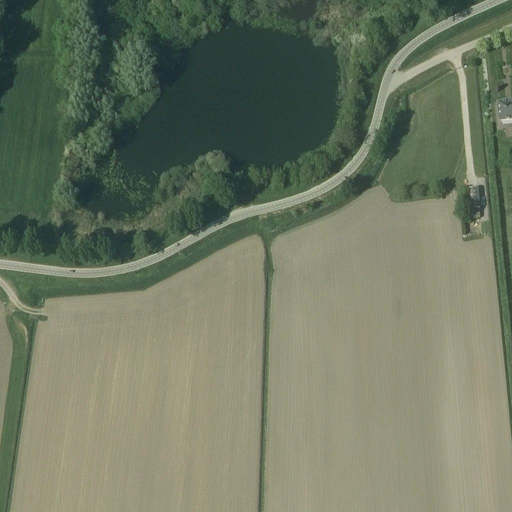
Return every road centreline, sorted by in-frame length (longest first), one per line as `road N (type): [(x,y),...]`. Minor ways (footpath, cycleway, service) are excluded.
road 1 (unclassified): [(0,265),(73,274),(128,268),(226,220),(316,192),(361,155),(385,85)]
road 2 (unclassified): [(385,85),(408,48),(497,0)]
road 3 (unclassified): [(385,85),(511,28)]
